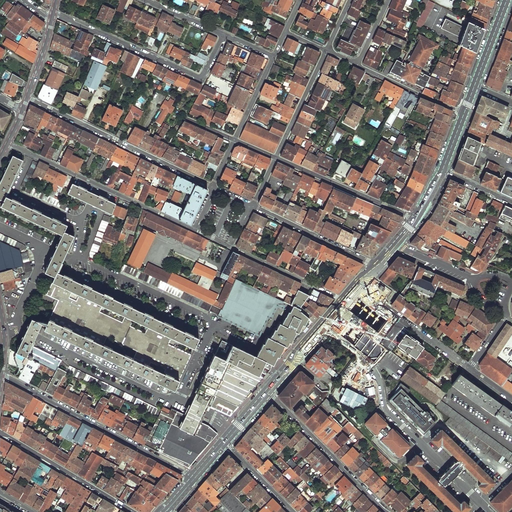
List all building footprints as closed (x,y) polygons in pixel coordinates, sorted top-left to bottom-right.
[(48,8),(50,0),(45,0),(41,5),(46,9),(48,8)] [(125,7),(127,0),(119,0),(119,3),(120,4),(117,11),(122,13),(125,7)] [(129,8),(125,17),(137,22),(142,12),(130,7),(133,0),(127,0),(125,7),(129,8)] [(221,6),(219,10),(234,18),(237,12),(235,11),(239,4),(232,1),(230,4),(227,3),(223,1),(223,0),(220,0),(220,1),(222,2),(221,6)] [(265,1),(287,11),(292,0),(291,0),(279,0),(279,3),(274,0),(272,0),(264,0),(265,1)] [(304,0),(301,7),(310,11),(315,0),(304,0)] [(326,0),(325,3),(337,9),(341,0),(326,0)] [(353,0),(351,7),(358,10),(362,0),(353,0)] [(392,0),(389,8),(392,9),(403,14),(405,15),(406,13),(402,12),(407,0),(392,0)] [(462,0),(460,5),(467,9),(470,4),(466,2),(462,0)] [(473,5),(490,13),(491,11),(492,8),(476,0),(472,0),(475,2),(473,5)] [(206,8),(205,10),(217,15),(219,10),(221,6),(209,1),(206,8)] [(272,9),(272,11),(285,17),(287,11),(265,1),(262,6),(264,7),(265,7),(268,8),(268,7),(272,9)] [(322,8),(319,15),(328,20),(332,12),(335,14),(337,9),(325,3),(320,1),(318,4),(320,5),(322,8)] [(426,5),(416,25),(422,28),(434,4),(429,1),(426,5)] [(6,21),(8,23),(21,6),(18,3),(15,8),(7,2),(0,10),(7,15),(6,16),(9,18),(6,21)] [(473,13),(487,19),(489,17),(490,13),(473,5),(470,4),(467,9),(467,10),(473,13)] [(103,5),(97,18),(109,23),(115,10),(103,5)] [(1,33),(13,40),(21,31),(24,26),(33,14),(21,6),(8,23),(2,30),(1,33)] [(301,7),(299,12),(311,17),(312,15),(313,13),(310,11),(301,7)] [(351,7),(347,14),(351,16),(356,18),(360,11),(358,10),(351,7)] [(387,19),(398,24),(397,28),(402,30),(406,21),(401,18),(403,14),(392,9),(387,19)] [(147,13),(142,10),(142,12),(137,22),(135,27),(148,33),(153,24),(156,25),(161,15),(157,13),(155,18),(146,14),(147,13)] [(161,28),(167,31),(172,22),(174,18),(162,12),(161,15),(156,25),(161,28)] [(465,14),(486,24),(486,22),(487,19),(473,13),(472,15),(466,12),(465,14)] [(39,31),(44,23),(33,14),(24,26),(29,29),(31,26),(39,31)] [(300,14),(295,24),(306,29),(308,24),(305,22),(306,19),(303,17),(304,16),(300,14)] [(468,23),(484,30),(485,27),(486,24),(465,14),(464,14),(463,15),(462,17),(461,20),(468,23)] [(317,18),(315,21),(311,19),(308,24),(307,26),(322,33),(324,29),(325,30),(328,24),(326,24),(328,20),(319,15),(318,15),(317,18)] [(351,16),(337,46),(341,48),(340,51),(349,56),(352,50),(357,52),(359,47),(360,47),(363,42),(371,25),(365,22),(356,18),(351,16)] [(272,25),(268,32),(278,37),(284,26),(270,19),(268,23),(272,25)] [(441,28),(462,37),(458,46),(475,53),(478,43),(481,37),(483,33),(484,30),(468,23),(467,26),(466,28),(445,19),(441,28)] [(167,31),(180,36),(184,28),(172,22),(167,31)] [(393,30),(391,35),(394,36),(402,40),(406,32),(404,31),(402,30),(397,28),(395,27),(393,30)] [(67,39),(64,46),(69,48),(76,51),(80,53),(88,34),(77,29),(72,41),(67,39)] [(376,36),(373,41),(381,45),(381,44),(386,33),(386,32),(379,29),(376,36)] [(205,32),(201,39),(205,41),(209,33),(205,32)] [(54,33),(52,40),(64,46),(67,39),(54,33)] [(209,33),(205,41),(201,48),(205,50),(208,44),(213,47),(218,37),(209,33)] [(386,33),(381,44),(383,45),(385,43),(389,45),(390,43),(394,36),(391,35),(386,33)] [(88,34),(80,53),(83,54),(86,47),(88,48),(93,36),(88,34)] [(255,41),(268,47),(270,43),(275,45),(277,40),(266,35),(265,36),(267,37),(265,40),(257,36),(255,41)] [(417,85),(424,88),(427,83),(428,80),(430,77),(424,74),(423,76),(418,74),(420,71),(420,68),(421,67),(422,67),(426,59),(427,58),(426,57),(429,55),(429,51),(431,51),(433,47),(435,49),(436,49),(438,46),(419,35),(417,39),(418,39),(420,40),(418,44),(419,45),(416,48),(416,51),(415,51),(414,51),(413,53),(409,61),(410,62),(409,63),(408,64),(406,67),(402,65),(401,65),(402,63),(396,60),(394,63),(391,70),(388,74),(397,78),(397,77),(401,78),(400,79),(416,87),(417,85)] [(394,36),(390,43),(391,44),(402,49),(406,42),(402,40),(394,36)] [(33,48),(37,42),(28,37),(27,39),(22,37),(18,43),(22,46),(36,54),(37,50),(33,48)] [(501,47),(497,57),(510,63),(511,63),(511,58),(510,58),(511,52),(511,40),(504,37),(501,47)] [(3,44),(7,47),(11,40),(7,38),(3,44)] [(288,38),(283,49),(294,53),(298,43),(288,38)] [(36,55),(11,40),(7,47),(33,62),(36,55)] [(51,48),(80,61),(83,55),(83,54),(80,53),(69,48),(64,46),(52,40),(51,48)] [(95,49),(91,58),(94,60),(95,60),(96,57),(101,59),(100,62),(102,63),(111,44),(107,42),(104,50),(106,50),(104,53),(95,49)] [(228,42),(223,54),(227,56),(232,44),(228,42)] [(111,44),(102,63),(107,65),(110,59),(116,62),(121,51),(116,49),(115,49),(116,46),(111,44)] [(456,51),(453,60),(457,62),(469,67),(472,60),(475,53),(458,46),(458,45),(456,49),(455,49),(454,50),(456,51)] [(166,53),(181,60),(185,51),(174,46),(173,48),(169,46),(166,53)] [(303,56),(301,61),(313,66),(319,53),(305,46),(302,53),(301,55),(303,56)] [(369,50),(363,63),(370,67),(378,51),(375,49),(374,52),(369,50)] [(378,51),(370,67),(375,69),(381,56),(380,56),(382,51),(381,51),(378,50),(378,51)] [(185,51),(181,60),(179,64),(184,66),(185,65),(190,67),(193,61),(203,65),(205,60),(197,56),(197,57),(185,51)] [(408,61),(409,63),(410,62),(409,61),(413,53),(411,51),(408,58),(407,58),(405,60),(407,61),(407,59),(408,60),(408,61)] [(129,52),(125,62),(120,72),(122,72),(135,78),(141,67),(145,59),(129,52)] [(199,52),(197,56),(205,60),(207,56),(199,52)] [(221,53),(216,62),(224,65),(226,61),(233,64),(235,59),(233,58),(231,57),(227,56),(223,54),(221,53)] [(252,53),(247,64),(248,65),(259,69),(264,58),(252,53)] [(328,55),(320,72),(322,73),(327,76),(332,64),(337,66),(339,60),(328,55)] [(442,55),(438,62),(450,67),(453,60),(442,55)] [(495,61),(494,65),(507,71),(510,63),(497,57),(495,61)] [(145,59),(141,67),(152,72),(157,65),(145,59)] [(429,61),(426,59),(422,67),(421,67),(420,68),(423,69),(423,68),(426,69),(427,68),(425,67),(428,69),(429,68),(426,66),(429,61)] [(94,60),(84,84),(95,90),(106,66),(94,60)] [(55,61),(52,68),(53,68),(65,74),(68,67),(55,61)] [(298,61),(294,72),(305,76),(310,66),(298,61)] [(389,61),(383,73),(388,75),(388,74),(391,70),(394,63),(389,61)] [(432,73),(441,76),(463,85),(466,75),(454,69),(450,67),(438,62),(432,73)] [(454,69),(466,75),(469,67),(457,62),(454,69)] [(273,64),(270,72),(278,75),(281,68),(273,64)] [(157,65),(153,73),(163,78),(168,70),(162,67),(157,65)] [(248,65),(244,74),(254,79),(258,80),(263,71),(259,69),(248,65)] [(490,74),(490,76),(502,82),(507,71),(494,65),(490,74)] [(353,67),(348,78),(356,82),(352,89),(356,90),(365,73),(353,67)] [(53,68),(46,85),(57,90),(65,74),(53,68)] [(168,70),(163,78),(161,81),(165,82),(168,78),(169,78),(170,77),(172,78),(169,84),(173,86),(179,75),(174,72),(168,70)] [(242,73),(237,85),(249,90),(254,79),(244,74),(242,73)] [(322,73),(318,83),(330,89),(338,93),(343,84),(339,82),(335,80),(327,76),(322,73)] [(27,82),(13,74),(10,82),(25,86),(27,82)] [(139,74),(137,79),(144,82),(146,77),(139,74)] [(286,78),(305,86),(308,79),(296,74),(294,78),(283,74),(281,76),(286,78)] [(179,75),(173,86),(172,87),(174,88),(176,84),(185,89),(190,80),(185,77),(179,75)] [(437,87),(443,90),(459,96),(463,85),(441,76),(440,78),(450,83),(448,87),(438,83),(437,87)] [(490,76),(486,86),(499,91),(502,82),(490,76)] [(291,84),(289,89),(290,90),(289,93),(290,93),(300,98),(305,86),(286,78),(284,82),(286,83),(288,83),(291,84)] [(152,79),(149,85),(157,88),(159,84),(155,82),(156,81),(152,79)] [(190,80),(185,89),(198,94),(202,85),(196,82),(190,80)] [(384,82),(377,93),(380,94),(381,91),(395,98),(390,106),(394,109),(395,106),(403,90),(391,84),(384,80),(384,82)] [(18,85),(8,81),(4,93),(15,97),(18,85)] [(260,94),(275,101),(275,99),(274,98),(279,88),(274,86),(266,83),(260,94)] [(317,83),(312,94),(313,94),(325,100),(326,98),(329,90),(330,89),(318,83),(317,83)] [(44,84),(38,96),(38,98),(51,104),(57,90),(46,85),(44,84)] [(207,95),(213,98),(216,92),(216,90),(205,85),(202,93),(207,95)] [(228,105),(232,107),(240,110),(241,108),(245,110),(252,94),(248,92),(249,90),(237,85),(231,98),(216,92),(213,98),(228,105)] [(423,90),(421,93),(432,97),(434,94),(434,92),(430,90),(424,88),(423,90)] [(87,91),(82,89),(76,103),(73,110),(71,114),(82,119),(86,110),(78,106),(81,98),(86,100),(89,94),(87,91)] [(403,90),(395,106),(401,109),(400,112),(404,114),(408,116),(418,97),(415,96),(403,90)] [(443,90),(441,95),(457,101),(459,96),(443,90)] [(66,94),(62,102),(71,106),(70,107),(71,109),(73,110),(76,103),(74,102),(77,95),(73,93),(73,95),(67,92),(66,94)] [(201,106),(207,95),(202,93),(200,92),(189,112),(206,119),(206,120),(207,121),(212,111),(201,106)] [(285,103),(284,105),(294,109),(300,98),(290,93),(288,96),(287,99),(285,103)] [(313,94),(308,105),(316,110),(319,111),(325,100),(313,94)] [(441,95),(439,100),(455,107),(457,101),(441,95)] [(482,96),(476,112),(484,115),(486,111),(504,119),(509,108),(482,96)] [(434,110),(438,111),(451,117),(453,111),(420,97),(417,103),(418,103),(431,109),(434,110)] [(172,104),(165,100),(160,107),(171,113),(175,107),(171,105),(172,104)] [(272,105),(270,110),(281,115),(290,119),(294,109),(284,105),(283,104),(281,103),(278,108),(272,105)] [(354,103),(344,121),(355,127),(365,109),(354,103)] [(418,103),(416,110),(428,116),(431,109),(418,103)] [(110,104),(102,120),(115,127),(123,110),(110,104)] [(258,104),(252,117),(266,123),(269,118),(271,118),(272,116),(279,119),(279,118),(281,115),(270,110),(263,106),(258,104)] [(305,104),(302,110),(315,116),(316,115),(315,114),(316,110),(308,105),(305,104)] [(30,105),(26,117),(40,123),(45,112),(30,105)] [(143,112),(133,105),(124,120),(129,123),(133,117),(139,120),(143,112)] [(232,107),(228,116),(226,119),(238,124),(244,112),(240,110),(232,107)] [(302,110),(299,116),(311,121),(313,117),(315,118),(315,116),(302,110)] [(433,112),(430,111),(428,116),(434,119),(438,111),(434,110),(433,112)] [(5,114),(0,111),(0,127),(2,128),(8,119),(4,117),(5,114)] [(207,121),(206,123),(210,125),(212,121),(215,113),(212,111),(207,121)] [(215,113),(212,121),(223,126),(226,119),(228,116),(216,111),(215,113)] [(438,111),(434,119),(448,124),(451,117),(438,111)] [(45,112),(40,123),(36,130),(38,130),(38,129),(40,130),(42,126),(42,125),(45,127),(51,115),(45,112)] [(475,113),(467,136),(481,142),(485,144),(485,143),(489,134),(493,126),(497,128),(499,122),(484,115),(476,112),(475,113)] [(51,115),(45,127),(51,130),(57,118),(51,115)] [(299,116),(296,122),(309,127),(311,121),(299,116)] [(24,122),(35,128),(33,130),(31,129),(31,130),(35,132),(36,130),(40,123),(26,117),(24,122)] [(57,118),(51,130),(57,133),(63,121),(57,118)] [(434,119),(430,129),(428,129),(427,130),(443,136),(445,130),(448,124),(434,119)] [(63,121),(57,133),(56,134),(67,139),(74,126),(63,121)] [(183,122),(177,132),(179,133),(180,131),(190,135),(194,126),(189,124),(183,122)] [(274,153),(281,137),(247,122),(245,126),(240,138),(274,153)] [(274,122),(269,132),(281,137),(286,127),(274,122)] [(304,138),(309,127),(296,122),(291,132),(300,136),(304,138)] [(158,136),(149,151),(161,157),(168,145),(159,141),(161,138),(162,139),(169,126),(165,124),(163,128),(158,136)] [(28,133),(23,145),(24,146),(25,145),(28,147),(35,132),(31,130),(23,126),(21,130),(28,133)] [(72,136),(78,140),(83,131),(74,126),(68,139),(70,140),(72,136)] [(194,126),(190,135),(200,139),(198,143),(200,143),(201,140),(205,131),(199,129),(194,126)] [(128,139),(127,141),(138,146),(146,132),(135,127),(133,130),(128,139)] [(133,130),(130,128),(124,137),(128,139),(133,130)] [(429,136),(426,145),(438,150),(443,136),(427,130),(426,130),(424,134),(429,136)] [(83,131),(78,140),(78,141),(80,142),(90,147),(94,149),(99,139),(83,131)] [(146,132),(138,146),(149,151),(158,136),(156,135),(155,135),(153,138),(148,136),(150,132),(149,132),(147,131),(146,132)] [(205,131),(201,140),(213,145),(217,137),(210,134),(205,131)] [(35,132),(28,147),(37,151),(41,142),(42,140),(39,139),(40,137),(41,135),(35,132)] [(41,138),(45,140),(52,143),(53,141),(47,138),(48,137),(42,134),(41,135),(42,135),(41,138)] [(489,134),(485,143),(511,155),(511,141),(511,144),(489,134)] [(400,135),(395,143),(401,145),(405,137),(400,135)] [(467,136),(463,147),(476,153),(477,153),(481,142),(467,136)] [(213,145),(211,150),(211,151),(223,156),(224,153),(218,150),(223,139),(217,137),(213,145)] [(99,139),(94,149),(93,150),(111,159),(116,147),(99,139)] [(44,147),(41,155),(42,156),(45,157),(48,151),(49,148),(52,143),(45,140),(43,143),(46,144),(49,146),(48,149),(44,147)] [(362,174),(357,184),(354,188),(359,190),(361,188),(365,190),(366,193),(375,176),(373,175),(378,166),(380,167),(391,146),(387,144),(381,140),(363,173),(362,174)] [(307,153),(301,164),(312,169),(324,148),(322,146),(316,156),(311,153),(316,144),(313,142),(308,151),(307,153)] [(309,142),(304,150),(308,151),(313,142),(312,142),(311,143),(309,142)] [(414,150),(435,159),(438,150),(426,145),(418,142),(414,150)] [(286,143),(280,155),(292,160),(298,149),(298,148),(295,146),(286,143)] [(235,148),(231,155),(242,160),(248,149),(239,146),(235,148)] [(66,167),(74,150),(68,147),(60,164),(66,167)] [(116,147),(111,159),(109,161),(106,167),(108,168),(109,167),(110,168),(112,163),(118,166),(114,175),(113,174),(107,186),(111,188),(113,185),(115,181),(119,171),(121,168),(123,165),(128,153),(116,147)] [(463,147),(458,159),(472,165),(476,153),(463,147)] [(167,148),(162,157),(174,163),(180,152),(174,149),(173,151),(167,148)] [(324,148),(312,169),(325,175),(333,159),(325,154),(328,149),(324,148)] [(242,160),(242,161),(254,166),(255,164),(259,155),(248,149),(242,160)] [(298,149),(292,160),(301,164),(307,153),(304,151),(298,149)] [(417,163),(408,183),(407,185),(420,192),(435,159),(414,150),(411,149),(409,154),(416,158),(414,161),(417,163)] [(208,158),(204,166),(200,175),(203,177),(206,171),(205,171),(207,166),(209,163),(218,166),(223,156),(211,151),(210,153),(208,158)] [(180,152),(174,163),(187,170),(192,159),(193,158),(192,157),(191,159),(181,154),(181,153),(180,152)] [(403,167),(406,160),(389,152),(380,170),(384,172),(393,177),(394,175),(394,174),(396,170),(400,172),(403,166),(403,167)] [(128,153),(123,165),(133,169),(132,171),(134,172),(140,158),(128,153)] [(71,155),(66,167),(74,171),(77,172),(83,160),(71,155)] [(259,155),(255,164),(261,167),(266,169),(271,160),(259,155)] [(44,330),(174,391),(180,378),(191,355),(168,344),(171,338),(194,348),(195,345),(198,338),(57,272),(64,257),(74,236),(64,232),(67,226),(59,222),(35,211),(12,200),(6,197),(22,160),(13,156),(0,183),(0,208),(1,206),(62,235),(54,252),(45,272),(55,276),(51,284),(46,296),(58,301),(50,318),(44,330)] [(133,174),(131,177),(134,178),(137,172),(152,179),(157,166),(140,158),(134,172),(133,174)] [(192,159),(187,170),(200,175),(204,166),(202,164),(192,159)] [(457,172),(470,178),(471,174),(475,166),(472,165),(458,159),(455,167),(457,172)] [(341,160),(334,172),(345,178),(346,177),(352,166),(341,160)] [(33,161),(20,186),(26,189),(27,186),(34,171),(38,163),(33,161)] [(38,163),(34,171),(44,176),(48,168),(49,166),(45,164),(39,161),(38,163)] [(488,162),(485,169),(485,170),(485,171),(486,171),(495,175),(499,165),(490,161),(490,162),(488,162)] [(277,163),(272,175),(284,180),(290,168),(277,163)] [(157,166),(152,179),(151,181),(151,184),(157,186),(159,182),(163,169),(157,166)] [(352,166),(346,177),(357,184),(362,174),(359,172),(354,169),(354,168),(352,166)] [(475,166),(471,174),(477,177),(480,169),(475,166)] [(225,167),(220,178),(231,184),(234,178),(238,169),(236,168),(235,169),(236,169),(235,172),(225,167)] [(48,168),(44,176),(44,177),(54,182),(58,173),(48,168)] [(290,168),(284,180),(284,182),(283,184),(295,189),(302,174),(299,172),(297,176),(292,173),(294,170),(290,168)] [(163,169),(159,182),(161,183),(171,188),(172,186),(177,176),(163,169)] [(380,170),(367,193),(378,198),(385,186),(379,182),(384,172),(380,170)] [(123,182),(119,191),(121,192),(123,194),(131,177),(129,176),(122,172),(119,171),(115,181),(118,183),(120,178),(127,181),(126,184),(123,182)] [(486,171),(480,183),(481,183),(495,190),(500,178),(495,175),(486,171)] [(58,173),(54,182),(62,186),(66,176),(58,173)] [(246,183),(240,195),(251,200),(257,187),(249,183),(250,180),(252,181),(255,176),(253,175),(250,174),(246,183)] [(302,174),(295,189),(294,192),(297,193),(299,188),(306,191),(303,196),(306,197),(309,192),(313,182),(315,179),(302,174)] [(396,179),(404,183),(407,185),(408,183),(394,175),(393,177),(396,179)] [(191,194),(183,210),(180,209),(180,208),(169,203),(165,202),(164,204),(161,211),(169,215),(180,220),(190,225),(207,190),(177,176),(172,186),(176,187),(176,188),(187,193),(187,192),(191,194)] [(134,178),(131,177),(123,194),(128,196),(134,198),(136,192),(131,190),(136,179),(134,178)] [(500,193),(511,197),(511,179),(507,177),(500,193)] [(231,184),(228,189),(240,195),(246,183),(234,178),(231,184)] [(396,179),(393,184),(402,188),(404,183),(396,179)] [(145,184),(139,201),(141,202),(144,203),(148,192),(150,186),(150,185),(147,184),(147,182),(145,181),(145,182),(142,180),(141,182),(145,184)] [(445,192),(441,198),(456,205),(458,206),(460,203),(456,201),(454,201),(453,201),(456,194),(457,195),(458,196),(462,198),(463,195),(461,194),(464,186),(450,180),(445,192)] [(281,181),(275,193),(278,194),(280,190),(281,187),(283,184),(284,182),(281,181)] [(313,182),(309,192),(316,195),(320,185),(313,182)] [(322,182),(320,185),(316,195),(314,198),(313,200),(315,201),(317,202),(319,198),(318,197),(319,197),(324,199),(323,201),(321,204),(325,205),(333,187),(322,182)] [(68,193),(112,214),(115,204),(72,183),(68,193)] [(407,185),(398,201),(410,208),(420,192),(407,185)] [(24,191),(64,210),(67,204),(63,202),(48,195),(44,194),(37,190),(31,188),(27,186),(26,189),(24,191)] [(150,186),(148,192),(155,195),(156,193),(154,193),(156,189),(150,186)] [(266,187),(259,202),(259,203),(259,204),(260,204),(271,209),(275,200),(277,196),(269,193),(271,189),(266,187)] [(333,187),(325,205),(323,209),(329,212),(333,204),(341,207),(350,211),(351,209),(357,197),(333,187)] [(156,189),(154,193),(156,193),(155,195),(154,198),(159,200),(160,199),(165,202),(169,194),(166,193),(158,190),(156,189)] [(175,191),(171,200),(177,203),(181,194),(175,191)] [(473,191),(465,209),(468,210),(470,212),(476,198),(478,193),(473,191)] [(287,193),(284,200),(289,202),(292,197),(292,195),(287,193)] [(288,206),(283,215),(295,221),(303,204),(304,202),(301,201),(299,206),(292,203),(294,198),(292,197),(289,202),(288,206)] [(357,197),(351,209),(373,218),(375,213),(376,213),(379,207),(369,203),(369,204),(359,200),(360,198),(357,197)] [(438,203),(453,210),(455,208),(456,205),(441,198),(438,203)] [(476,198),(470,212),(476,214),(478,209),(479,210),(481,207),(484,202),(476,198)] [(275,200),(271,209),(283,215),(288,206),(275,200)] [(494,200),(491,205),(502,210),(505,205),(495,201),(494,200)] [(395,205),(408,211),(410,208),(398,201),(395,205)] [(159,202),(155,208),(156,207),(160,209),(159,210),(161,211),(164,204),(159,202)] [(429,219),(454,233),(457,227),(444,221),(447,214),(471,227),(475,220),(459,213),(453,210),(438,203),(429,219)] [(303,204),(295,221),(302,224),(308,212),(304,211),(306,206),(303,204)] [(502,212),(500,217),(511,222),(511,208),(505,205),(502,210),(502,212)] [(116,206),(113,213),(118,216),(118,217),(123,219),(126,210),(116,206)] [(376,213),(399,222),(403,217),(379,207),(376,213)] [(308,212),(302,224),(313,230),(322,210),(320,209),(317,213),(309,209),(308,212)] [(313,230),(320,233),(325,223),(321,221),(324,215),(328,217),(328,216),(330,213),(329,212),(323,209),(322,210),(313,230)] [(139,222),(159,231),(158,233),(164,236),(165,234),(183,243),(184,241),(203,250),(208,240),(167,221),(143,210),(139,222)] [(460,211),(459,213),(475,220),(481,223),(482,221),(480,220),(480,219),(476,217),(477,215),(476,214),(470,212),(468,210),(466,214),(460,211)] [(253,212),(249,220),(264,227),(267,228),(267,227),(264,225),(267,218),(253,212)] [(328,216),(344,223),(346,220),(330,213),(328,216)] [(371,224),(390,232),(399,222),(376,213),(375,213),(373,218),(380,220),(378,224),(372,221),(371,224)] [(483,214),(482,217),(483,218),(491,221),(496,224),(499,218),(488,213),(487,216),(483,214)] [(104,215),(89,253),(90,257),(95,258),(101,241),(107,226),(107,225),(110,217),(104,215)] [(121,231),(118,240),(122,241),(125,234),(124,233),(126,228),(133,230),(138,219),(133,217),(132,219),(127,216),(121,231)] [(417,234),(417,235),(436,243),(441,232),(443,233),(442,235),(466,247),(469,242),(466,240),(454,233),(429,219),(417,234)] [(247,225),(245,228),(259,235),(262,228),(264,228),(264,227),(249,220),(247,225)] [(320,233),(336,240),(342,229),(326,221),(325,223),(320,233)] [(139,239),(148,244),(152,246),(158,233),(159,231),(139,222),(137,231),(140,232),(137,239),(139,239)] [(371,224),(364,236),(381,244),(386,238),(390,232),(371,224)] [(113,228),(112,228),(107,226),(101,241),(107,244),(108,242),(116,245),(118,240),(121,231),(113,228)] [(283,226),(279,234),(275,241),(274,244),(275,245),(276,245),(279,240),(283,242),(281,247),(283,248),(293,231),(283,226)] [(357,233),(353,231),(351,234),(348,232),(349,229),(343,226),(342,229),(336,240),(347,246),(352,234),(354,235),(354,236),(361,239),(355,250),(370,257),(381,244),(364,236),(357,233)] [(488,226),(476,246),(478,246),(482,249),(491,234),(494,229),(489,227),(488,226)] [(457,227),(454,233),(466,240),(469,235),(458,229),(458,228),(457,227)] [(242,233),(240,237),(254,244),(258,236),(259,237),(260,235),(259,235),(245,228),(242,233)] [(482,249),(477,257),(486,262),(487,262),(500,239),(503,233),(497,230),(496,232),(497,232),(495,236),(491,234),(482,249)] [(293,231),(283,248),(283,249),(292,253),(295,249),(291,248),(293,245),(296,246),(302,235),(293,231)] [(0,241),(20,250),(26,249),(26,246),(22,244),(0,233),(0,241)] [(302,235),(296,246),(304,250),(310,239),(302,235)] [(417,235),(411,243),(411,244),(422,249),(426,245),(424,244),(425,242),(427,243),(436,250),(439,244),(436,243),(417,235)] [(237,242),(236,246),(251,253),(252,252),(251,251),(254,244),(240,237),(237,242)] [(139,239),(130,257),(127,256),(125,261),(137,266),(139,261),(148,244),(139,239)] [(310,239),(304,250),(303,251),(313,256),(315,257),(317,252),(321,244),(310,239)] [(0,241),(0,272),(17,268),(22,266),(24,266),(20,253),(20,250),(0,241)] [(183,243),(202,252),(203,250),(184,241),(183,243)] [(441,241),(439,244),(442,246),(461,254),(462,250),(441,241)] [(321,244),(317,252),(322,255),(326,247),(321,244)] [(442,246),(438,255),(448,259),(450,256),(459,260),(462,255),(461,254),(442,246)] [(478,246),(470,258),(475,261),(477,258),(477,257),(482,249),(478,246)] [(340,264),(339,266),(339,268),(354,275),(358,271),(363,264),(326,247),(322,255),(320,259),(325,261),(327,258),(340,264)] [(279,255),(275,264),(279,266),(282,260),(287,263),(292,253),(283,249),(279,255)] [(221,273),(219,278),(227,280),(228,276),(238,254),(232,251),(221,273)] [(270,262),(275,264),(279,255),(271,252),(270,251),(265,260),(270,262)] [(20,253),(24,266),(25,271),(31,270),(27,252),(20,253)] [(292,253),(287,263),(292,265),(289,271),(292,273),(298,260),(300,257),(292,253)] [(238,254),(228,276),(230,276),(231,277),(235,270),(239,272),(240,268),(245,257),(241,255),(238,254)] [(245,257),(240,268),(258,276),(263,266),(257,263),(249,259),(245,257)] [(392,264),(389,268),(396,272),(410,277),(415,264),(398,257),(392,264)] [(482,271),(486,262),(477,257),(477,258),(475,261),(472,266),(470,269),(477,271),(482,271)] [(298,260),(292,273),(299,276),(304,278),(310,267),(310,266),(309,265),(298,260)] [(124,263),(144,272),(145,270),(137,266),(125,261),(124,263)] [(137,266),(145,270),(147,265),(139,261),(137,266)] [(217,271),(197,262),(193,271),(212,280),(217,271)] [(222,309),(213,305),(203,300),(195,296),(167,283),(144,272),(124,263),(121,270),(218,314),(222,309)] [(147,265),(145,270),(144,272),(167,283),(171,274),(148,263),(147,265)] [(258,276),(257,279),(263,282),(261,287),(259,290),(260,290),(262,287),(265,282),(271,269),(267,267),(263,266),(258,276)] [(440,275),(419,266),(416,274),(405,287),(409,289),(410,286),(433,296),(438,285),(461,296),(466,286),(440,275)] [(310,267),(304,278),(306,279),(307,279),(312,268),(310,267)] [(0,272),(0,280),(1,283),(4,282),(5,290),(20,287),(19,281),(21,280),(19,273),(17,268),(0,272)] [(339,268),(334,278),(346,284),(350,279),(354,275),(339,268)] [(385,273),(380,279),(386,284),(396,272),(389,268),(385,273)] [(271,269),(265,282),(266,283),(272,286),(278,273),(274,271),(271,269)] [(218,295),(171,273),(171,274),(167,283),(195,296),(203,300),(213,305),(218,295)] [(278,273),(272,286),(271,287),(274,288),(276,284),(280,286),(285,276),(281,274),(278,273)] [(230,276),(227,282),(232,285),(235,279),(233,278),(231,277),(230,276)] [(285,276),(280,286),(279,288),(288,292),(289,291),(294,280),(288,277),(285,276)] [(324,287),(338,294),(343,288),(346,284),(334,278),(331,276),(324,287)] [(222,309),(218,314),(217,316),(260,336),(268,317),(271,319),(277,307),(283,309),(287,302),(284,301),(278,298),(275,297),(268,294),(260,290),(259,290),(253,287),(235,279),(232,285),(224,303),(222,309)] [(294,280),(289,291),(290,292),(295,294),(297,290),(301,283),(297,281),(294,280)] [(219,299),(218,300),(224,303),(232,285),(227,282),(219,299)] [(320,292),(313,289),(309,294),(317,297),(320,292)] [(210,363),(193,398),(208,405),(213,395),(226,368),(242,375),(258,383),(262,378),(265,374),(267,373),(269,370),(273,361),(275,356),(280,358),(311,321),(298,311),(300,306),(303,303),(304,300),(306,298),(309,295),(297,290),(295,294),(293,299),(291,304),(294,306),(290,313),(289,312),(286,318),(285,318),(282,325),(280,324),(276,330),(275,330),(273,335),(272,335),(270,339),(267,338),(264,345),(263,344),(259,352),(257,357),(222,341),(215,355),(214,354),(210,363)] [(306,298),(326,307),(334,299),(333,298),(320,292),(317,297),(309,294),(309,295),(306,298)] [(400,294),(392,305),(418,325),(422,320),(427,313),(411,302),(410,304),(403,299),(404,297),(400,294)] [(304,300),(321,314),(326,307),(306,298),(304,300)] [(448,309),(454,313),(458,301),(453,299),(448,309)] [(308,311),(317,318),(321,314),(304,300),(303,303),(309,308),(308,311)] [(461,301),(455,314),(456,315),(460,318),(469,323),(475,328),(476,329),(486,336),(496,321),(478,308),(461,301)] [(298,311),(311,321),(313,322),(317,318),(308,311),(306,312),(300,306),(298,311)] [(427,314),(422,321),(424,322),(430,326),(435,319),(430,315),(432,312),(430,311),(427,314)] [(442,323),(439,327),(459,342),(462,338),(459,336),(465,329),(459,324),(460,322),(458,321),(457,323),(457,322),(460,318),(456,315),(447,327),(444,324),(446,322),(443,320),(441,322),(442,323)] [(32,319),(28,328),(37,332),(41,324),(32,319)] [(469,323),(466,327),(468,328),(467,330),(471,333),(472,331),(473,331),(475,328),(469,323)] [(511,327),(507,323),(479,365),(482,371),(502,386),(505,381),(509,383),(511,378),(511,369),(495,357),(511,332),(511,327)] [(26,331),(23,337),(33,341),(35,337),(37,332),(28,328),(26,331)] [(473,333),(466,343),(476,350),(486,336),(476,329),(474,331),(478,333),(476,336),(473,333)] [(354,347),(379,364),(388,350),(374,340),(375,338),(365,331),(354,347)] [(415,359),(423,347),(405,334),(397,345),(401,348),(405,351),(404,353),(407,355),(408,353),(412,357),(415,359)] [(25,357),(29,358),(39,363),(48,368),(49,368),(55,371),(57,367),(61,360),(31,345),(33,341),(23,337),(16,352),(20,354),(25,357)] [(321,346),(314,354),(332,369),(335,365),(332,362),(332,361),(331,360),(335,355),(327,348),(326,350),(321,346)] [(423,349),(416,359),(430,370),(435,363),(434,363),(437,359),(423,349)] [(314,354),(306,364),(306,365),(318,376),(319,376),(325,369),(333,376),(334,375),(336,376),(337,374),(336,373),(336,372),(334,371),(332,369),(314,354)] [(27,362),(19,378),(29,383),(35,370),(39,363),(29,358),(27,362)] [(24,361),(16,376),(19,378),(27,362),(24,361)] [(39,363),(35,370),(36,371),(37,368),(39,368),(38,369),(51,375),(53,372),(49,370),(47,369),(48,368),(39,363)] [(152,427),(144,444),(188,467),(211,440),(215,431),(208,425),(200,422),(185,415),(171,408),(168,413),(69,365),(66,372),(68,372),(90,383),(94,385),(111,394),(124,400),(146,411),(158,416),(152,427)] [(48,386),(45,392),(52,396),(63,376),(64,376),(66,372),(57,367),(55,371),(51,379),(50,382),(48,386)] [(405,372),(401,378),(425,396),(434,385),(409,367),(405,372)] [(226,368),(213,395),(215,396),(227,372),(240,378),(242,375),(226,368)] [(300,370),(291,381),(303,393),(318,408),(322,403),(327,398),(330,395),(329,391),(322,391),(314,384),(315,383),(300,370)] [(68,372),(66,372),(64,376),(63,376),(52,396),(60,400),(65,389),(60,387),(68,372)] [(227,372),(215,396),(238,406),(240,404),(256,385),(227,372)] [(511,411),(460,374),(452,385),(511,428),(511,411)] [(258,383),(242,375),(240,378),(256,385),(258,383)] [(42,381),(39,388),(45,392),(48,386),(44,384),(45,382),(42,381)] [(291,381),(278,396),(290,407),(303,393),(291,381)] [(6,382),(5,394),(26,404),(23,410),(26,411),(33,397),(6,382)] [(65,389),(60,400),(68,404),(73,394),(68,391),(70,387),(71,388),(72,385),(68,383),(65,389)] [(85,392),(76,408),(85,413),(89,407),(95,395),(94,394),(90,400),(85,398),(88,395),(94,385),(90,383),(85,392)] [(434,385),(425,396),(436,404),(437,405),(440,401),(446,394),(434,385)] [(395,397),(390,402),(392,405),(415,427),(420,421),(421,422),(431,413),(424,406),(415,416),(411,412),(411,411),(413,409),(408,404),(406,406),(401,402),(411,392),(405,386),(394,396),(395,397)] [(73,394),(68,404),(76,408),(85,392),(83,391),(83,393),(81,392),(79,396),(73,393),(73,394)] [(5,394),(4,403),(23,411),(23,410),(26,404),(5,394)] [(108,399),(121,405),(124,400),(111,394),(108,399)] [(230,415),(238,406),(215,396),(213,395),(208,405),(230,415)] [(89,407),(85,413),(98,420),(104,407),(108,399),(102,396),(95,409),(89,407)] [(4,403),(1,428),(13,435),(21,415),(31,420),(33,421),(35,423),(38,417),(46,403),(33,397),(26,411),(23,410),(23,411),(4,403)] [(190,405),(188,409),(203,415),(205,411),(208,405),(193,398),(190,405)] [(327,398),(322,403),(324,405),(332,414),(337,409),(327,398)] [(437,405),(436,406),(438,408),(511,461),(511,453),(440,401),(437,405)] [(46,403),(38,417),(43,420),(47,414),(49,416),(43,427),(46,429),(48,429),(58,410),(46,403)] [(272,404),(264,413),(276,425),(279,428),(281,429),(282,427),(276,421),(283,414),(272,404)] [(301,405),(294,412),(305,422),(310,417),(304,411),(306,409),(301,405)] [(104,407),(98,420),(110,426),(116,414),(104,407)] [(310,417),(305,422),(307,425),(314,431),(328,418),(320,409),(318,408),(310,417)] [(511,468),(511,461),(438,408),(433,414),(445,424),(446,422),(510,470),(511,468)] [(185,415),(200,422),(201,420),(203,415),(188,409),(185,415)] [(345,425),(350,421),(337,409),(332,414),(328,418),(314,431),(320,437),(326,444),(334,436),(345,425)] [(58,410),(48,429),(50,430),(52,431),(54,428),(55,428),(58,423),(64,426),(70,416),(58,410)] [(116,414),(110,426),(121,432),(127,420),(119,416),(121,413),(118,412),(116,414)] [(376,413),(366,422),(366,423),(365,424),(367,426),(375,435),(377,434),(382,439),(381,440),(396,455),(398,457),(400,456),(410,446),(409,446),(410,445),(408,443),(409,442),(397,430),(396,431),(394,429),(393,430),(386,423),(387,422),(385,420),(386,419),(380,413),(379,414),(377,412),(376,413)] [(264,413),(258,420),(270,432),(276,425),(264,413)] [(21,415),(13,435),(19,439),(25,429),(20,426),(23,420),(24,419),(27,420),(26,422),(29,423),(31,420),(21,415)] [(70,416),(64,426),(59,435),(64,438),(74,443),(77,444),(82,447),(85,441),(83,440),(88,432),(89,433),(92,428),(70,416)] [(127,420),(121,432),(132,438),(139,425),(138,424),(137,425),(130,422),(132,419),(129,418),(127,420)] [(438,427),(430,419),(422,427),(430,436),(438,427)] [(258,420),(251,428),(262,439),(266,436),(270,432),(258,420)] [(139,425),(132,438),(144,444),(152,427),(149,426),(147,430),(142,428),(144,423),(141,421),(139,425)] [(350,421),(345,425),(353,433),(354,434),(359,430),(350,421)] [(25,429),(19,439),(26,443),(32,432),(34,430),(27,426),(25,429)] [(284,427),(281,430),(285,434),(290,439),(293,436),(284,427)] [(92,428),(89,433),(85,441),(82,447),(91,451),(92,452),(93,453),(104,434),(92,428)] [(251,428),(243,437),(254,450),(257,453),(267,444),(262,439),(251,428)] [(38,435),(31,446),(38,450),(44,441),(50,430),(48,429),(46,429),(43,434),(39,432),(38,435)] [(290,439),(289,441),(293,446),(304,435),(301,433),(298,430),(293,436),(290,439)] [(359,430),(354,434),(355,436),(359,440),(364,435),(359,430)] [(441,430),(432,439),(438,446),(440,443),(442,443),(459,459),(458,460),(459,460),(458,461),(456,462),(455,462),(452,465),(459,472),(462,469),(461,468),(463,466),(464,464),(481,482),(481,483),(479,486),(485,492),(495,483),(441,430)] [(32,432),(26,443),(31,446),(38,435),(32,432)] [(276,432),(273,435),(278,441),(284,447),(289,441),(290,439),(285,434),(284,435),(286,436),(283,439),(276,432)] [(334,436),(326,444),(330,448),(335,452),(347,441),(349,439),(348,438),(343,434),(337,439),(334,436)] [(304,435),(293,446),(298,451),(309,440),(307,438),(304,435)] [(359,440),(350,449),(352,451),(354,449),(353,449),(366,437),(364,435),(359,440)] [(0,437),(0,453),(5,457),(7,455),(13,445),(0,437)] [(243,437),(235,447),(251,463),(257,469),(263,463),(255,455),(252,452),(254,450),(243,437)] [(115,440),(105,457),(107,457),(108,458),(110,455),(116,457),(114,461),(116,462),(117,462),(126,446),(115,440)] [(309,440),(298,451),(305,458),(316,447),(312,444),(309,440)] [(44,441),(38,450),(45,454),(51,445),(44,441)] [(278,441),(271,448),(277,455),(280,452),(284,447),(278,441)] [(347,441),(335,452),(338,455),(340,458),(350,449),(347,445),(349,443),(348,442),(347,441)] [(52,459),(64,466),(77,444),(74,443),(67,455),(58,449),(52,459)] [(77,444),(64,466),(78,474),(87,460),(85,459),(84,458),(82,461),(76,458),(82,447),(77,444)] [(13,445),(7,455),(15,459),(21,450),(13,445)] [(51,445),(45,454),(52,459),(58,449),(51,445)] [(126,446),(117,462),(119,463),(122,459),(128,463),(126,466),(129,468),(137,451),(126,446)] [(316,447),(305,458),(312,464),(322,454),(319,450),(316,447)] [(376,448),(364,459),(366,461),(368,459),(375,452),(378,450),(376,448)] [(350,449),(340,458),(344,462),(347,465),(357,456),(352,451),(350,449)] [(27,454),(21,450),(15,459),(14,462),(20,466),(27,454)] [(137,451),(129,468),(129,469),(131,469),(132,466),(137,469),(136,470),(134,475),(138,477),(148,457),(137,451)] [(87,460),(78,474),(89,480),(94,472),(99,462),(102,458),(93,453),(92,452),(89,456),(87,460)] [(357,456),(347,465),(351,469),(355,472),(364,463),(358,457),(361,456),(363,454),(361,452),(357,456)] [(20,466),(14,476),(13,478),(17,479),(20,474),(30,480),(30,479),(41,462),(27,454),(20,466)] [(229,454),(212,473),(222,483),(224,484),(241,466),(229,454)] [(322,454),(312,464),(318,470),(319,469),(328,460),(326,457),(322,454)] [(417,455),(407,464),(455,511),(465,511),(470,507),(464,501),(461,503),(459,503),(442,486),(443,485),(444,486),(446,484),(447,485),(450,481),(443,474),(439,477),(440,478),(438,480),(439,481),(438,482),(420,465),(420,463),(423,461),(417,455)] [(148,457),(138,477),(144,480),(149,473),(150,472),(154,466),(157,462),(148,457)] [(280,457),(276,461),(286,470),(290,467),(286,463),(281,458),(280,457)] [(99,462),(115,471),(117,468),(118,466),(115,465),(113,464),(112,463),(107,460),(106,460),(104,459),(102,458),(99,462)] [(263,463),(257,469),(260,472),(262,474),(273,464),(267,459),(263,463)] [(388,459),(383,463),(387,467),(386,469),(388,470),(393,465),(388,459)] [(328,460),(319,469),(324,475),(334,465),(331,462),(328,460)] [(41,462),(30,479),(32,480),(41,485),(44,479),(40,477),(44,470),(48,473),(51,468),(41,462)] [(154,466),(178,479),(181,475),(157,462),(154,466)] [(364,463),(355,472),(357,474),(359,476),(368,468),(364,463)] [(273,464),(262,474),(267,479),(272,484),(281,475),(282,474),(273,464)] [(295,468),(293,470),(298,474),(300,476),(304,472),(307,469),(308,468),(306,466),(302,470),(298,465),(295,468)] [(322,477),(321,478),(324,481),(327,477),(330,479),(339,470),(337,468),(334,465),(324,475),(322,477)] [(452,465),(443,474),(450,481),(459,472),(452,465)] [(126,466),(123,472),(117,468),(115,471),(125,477),(128,471),(129,469),(129,468),(126,466)] [(163,476),(155,486),(167,492),(178,479),(154,466),(150,472),(159,477),(160,474),(163,476)] [(286,470),(284,473),(291,481),(295,476),(298,474),(293,470),(292,468),(290,467),(286,470)] [(368,468),(359,476),(362,480),(364,482),(374,473),(369,467),(368,468)] [(0,481),(8,486),(11,481),(13,478),(14,476),(0,468),(0,481)] [(44,479),(41,485),(50,490),(50,489),(52,487),(53,485),(60,473),(51,468),(48,473),(48,474),(51,476),(48,481),(47,481),(48,479),(45,477),(44,479)] [(339,470),(330,479),(335,484),(344,475),(341,473),(339,470)] [(116,474),(114,478),(122,483),(126,477),(125,477),(115,471),(114,473),(116,474)] [(136,490),(155,506),(167,492),(155,486),(154,486),(144,480),(138,477),(134,475),(128,471),(125,477),(126,477),(138,485),(139,483),(145,486),(144,487),(140,485),(136,490)] [(227,488),(235,495),(242,488),(252,478),(249,475),(247,472),(230,489),(228,487),(227,488)] [(304,472),(300,476),(303,480),(306,482),(310,478),(304,472)] [(60,473),(53,485),(56,487),(58,484),(61,486),(66,477),(60,473)] [(149,473),(144,480),(154,486),(156,483),(155,481),(148,477),(150,473),(149,473)] [(212,473),(199,489),(215,504),(218,507),(222,511),(241,511),(246,507),(235,495),(227,488),(217,497),(213,493),(222,483),(212,473)] [(374,473),(364,482),(367,485),(370,487),(379,478),(374,473)] [(101,475),(96,485),(103,489),(109,480),(101,475)] [(281,475),(272,484),(276,488),(280,492),(289,483),(281,475)] [(344,475),(335,484),(343,492),(352,483),(348,479),(344,475)] [(405,476),(402,479),(407,485),(408,484),(410,482),(405,476)] [(66,477),(61,486),(66,489),(69,491),(74,481),(66,477)] [(109,480),(103,489),(118,498),(121,493),(117,491),(122,483),(114,478),(111,477),(109,480)] [(252,478),(242,488),(247,493),(257,483),(255,481),(252,478)] [(379,478),(370,487),(373,490),(375,493),(385,483),(379,478)] [(511,479),(490,502),(500,511),(508,511),(511,508),(511,479)] [(6,490),(19,498),(27,485),(28,483),(26,481),(22,487),(15,483),(11,481),(8,486),(6,490)] [(66,489),(61,497),(65,500),(76,482),(74,481),(69,491),(66,489)] [(76,482),(65,500),(71,503),(82,486),(76,482)] [(289,483),(280,492),(282,495),(285,497),(295,488),(290,482),(289,483)] [(306,482),(298,490),(301,493),(307,486),(308,485),(306,482)] [(410,482),(408,484),(411,488),(410,489),(417,496),(421,492),(410,482)] [(254,500),(247,507),(249,509),(266,492),(262,487),(257,483),(247,493),(254,500)] [(343,492),(341,494),(346,499),(348,497),(357,488),(355,487),(352,483),(343,492)] [(385,483),(375,493),(379,496),(381,499),(391,489),(385,483)] [(24,501),(38,510),(46,497),(43,495),(41,499),(34,496),(37,492),(40,487),(35,484),(33,486),(32,488),(24,501)] [(27,485),(19,498),(24,501),(32,488),(27,485)] [(58,491),(57,493),(61,497),(66,489),(61,486),(58,491)] [(92,492),(82,486),(71,503),(65,511),(79,511),(84,505),(92,492)] [(128,504),(141,511),(149,511),(155,506),(136,490),(127,486),(125,488),(122,493),(125,494),(127,489),(132,492),(134,491),(135,492),(128,504)] [(40,487),(37,492),(43,495),(46,497),(49,492),(40,487)] [(295,488),(285,497),(288,500),(290,503),(300,494),(301,493),(298,490),(295,487),(295,488)] [(357,488),(348,497),(353,503),(362,494),(359,491),(357,488)] [(46,497),(38,510),(41,511),(45,511),(57,493),(50,489),(50,490),(49,492),(46,497)] [(199,489),(193,496),(208,511),(215,504),(199,489)] [(391,489),(381,499),(385,503),(387,505),(390,502),(397,494),(392,489),(391,489)] [(397,494),(390,502),(398,509),(394,511),(400,511),(404,509),(411,502),(411,501),(401,491),(397,494)] [(92,492),(84,505),(91,508),(98,496),(92,492)] [(266,492),(249,509),(251,511),(256,511),(272,497),(269,494),(266,492)] [(411,501),(411,502),(417,508),(421,505),(427,499),(425,497),(422,500),(421,498),(424,495),(421,492),(417,496),(411,501)] [(300,494),(290,503),(295,507),(299,511),(307,502),(300,494)] [(362,494),(353,503),(358,508),(367,498),(365,497),(362,494)] [(111,511),(115,506),(98,496),(91,508),(96,511),(111,511)] [(193,496),(185,504),(193,511),(207,511),(208,511),(193,496)] [(272,497),(256,511),(274,511),(281,506),(276,502),(272,497)] [(367,498),(358,508),(362,511),(364,511),(373,504),(370,502),(367,498)] [(427,499),(421,505),(426,510),(433,504),(427,499)] [(307,502),(299,511),(309,511),(310,511),(316,506),(310,500),(307,502)] [(0,511),(14,511),(0,503),(0,511)]
